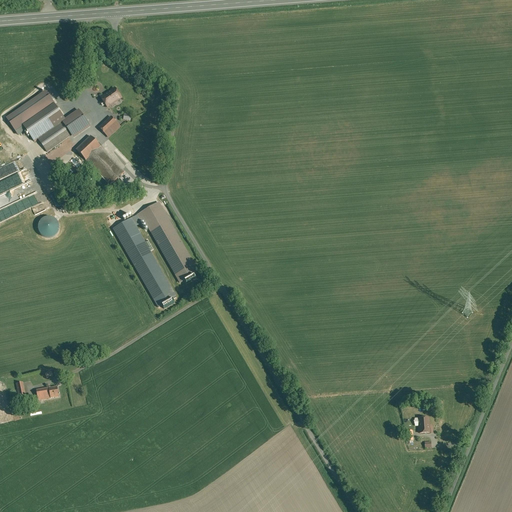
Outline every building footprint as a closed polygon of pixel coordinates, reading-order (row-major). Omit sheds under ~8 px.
[(115,89),(101,98),(108,108),(122,98),(115,89)] [(86,98),(78,104),(82,110),(90,104),(86,98)] [(82,110),(78,104),(70,110),(73,114),(65,120),(62,122),(71,134),(89,121),(82,110)] [(90,104),(82,110),(89,121),(98,114),(90,104)] [(54,105),(23,126),(34,142),(38,139),(62,122),(65,120),(54,105)] [(111,117),(100,128),(108,137),(119,126),(111,117)] [(62,122),(38,139),(47,152),(72,135),(71,134),(62,122)] [(91,137),(76,151),(86,161),(100,147),(91,137)] [(105,143),(99,137),(95,140),(101,146),(105,143)] [(125,172),(100,147),(86,161),(110,186),(125,172)] [(199,273),(159,203),(137,216),(140,222),(143,219),(180,283),(185,281),(194,275),(199,273)] [(137,216),(131,219),(135,225),(140,222),(137,216)] [(58,235),(60,231),(60,228),(60,224),(58,221),(55,218),(51,217),(47,217),(44,218),(41,220),(39,223),(38,227),(38,230),(39,234),(42,237),(45,238),(48,239),(52,239),(55,237),(58,235)] [(177,297),(135,225),(131,219),(113,229),(158,308),(162,306),(173,299),(177,297)] [(194,275),(185,281),(186,284),(196,278),(194,275)] [(175,303),(173,299),(162,306),(164,309),(175,303)] [(23,382),(15,384),(18,402),(26,401),(23,382)] [(57,386),(49,388),(51,399),(59,397),(57,386)] [(49,388),(37,390),(39,401),(51,399),(49,388)] [(428,418),(419,419),(420,434),(429,433),(428,418)]
